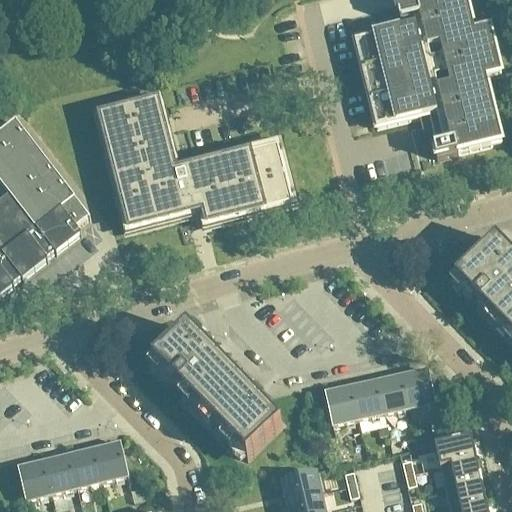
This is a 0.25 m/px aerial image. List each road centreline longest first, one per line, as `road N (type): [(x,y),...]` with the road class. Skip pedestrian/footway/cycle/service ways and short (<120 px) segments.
road 1 (residential): [(59,335),(350,248)]
road 2 (residential): [(511,488),(486,389),(350,248)]
road 3 (residential): [(194,511),(175,455),(59,335)]
road 4 (residential): [(350,248),(511,203)]
